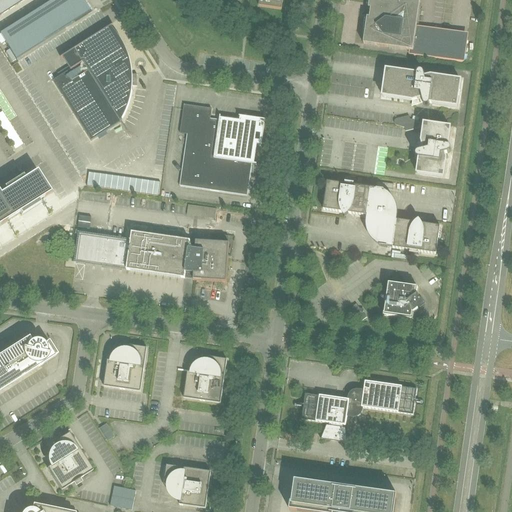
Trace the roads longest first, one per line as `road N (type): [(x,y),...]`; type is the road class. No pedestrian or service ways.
road 1 (unclassified): [(275,340),(312,87)]
road 2 (unclassified): [(312,87),(171,62),(130,0)]
road 3 (unclassified): [(275,340),(90,314)]
road 4 (tertiary): [(487,337),(456,511)]
road 5 (tertiary): [(469,511),(492,356),(487,337)]
road 6 (unclassified): [(250,511),(275,340)]
road 7 (tertiary): [(487,337),(511,171)]
road 8 (unclassified): [(9,440),(73,400),(90,314)]
